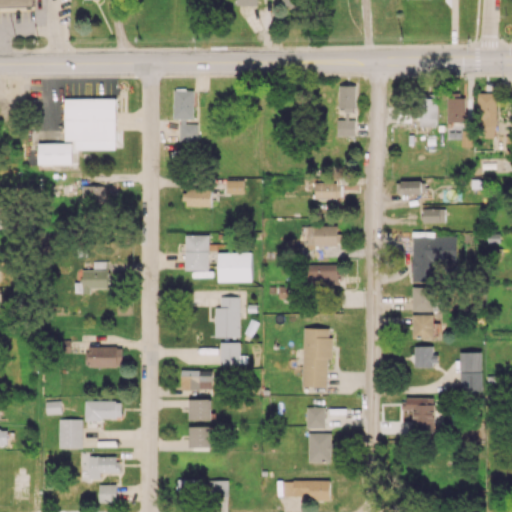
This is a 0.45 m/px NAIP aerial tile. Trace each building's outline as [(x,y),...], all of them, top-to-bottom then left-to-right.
[(356,85),(339,85),(338,108),(344,108),(344,119),(336,119),(336,136),(354,136),(354,115),(355,115),(356,85)] [(173,118),(194,119),(194,89),(173,88),(173,118)] [(496,137),(497,93),(478,92),(477,137),(496,137)] [(419,126),(437,126),(437,97),(420,97),(419,126)] [(467,97),(449,98),(450,123),(468,122),(467,97)] [(115,98),(65,98),(65,143),(37,143),(37,164),(73,163),(73,149),(116,149),(115,98)] [(197,123),(179,124),(179,141),(198,140),(197,123)] [(243,180),(226,180),(226,193),(244,192),(243,180)] [(425,180),(396,181),(396,193),(425,193),(425,180)] [(341,199),(340,182),(314,182),(315,200),(341,199)] [(82,185),(82,203),(107,203),(107,193),(113,193),(112,184),(82,185)] [(211,206),(211,187),(187,186),(186,205),(211,206)] [(445,207),(423,208),(423,222),(445,221),(445,207)] [(339,225),(307,225),(308,246),(339,245),(339,225)] [(209,234),(185,234),(185,269),(209,270),(209,234)] [(456,236),(411,237),(412,281),(435,280),(435,262),(457,261),(456,236)] [(217,252),(218,281),(252,281),(252,252),(217,252)] [(338,264),(308,263),(308,285),(337,285),(338,264)] [(108,288),(108,269),(82,269),(82,281),(74,282),(74,293),(91,293),(91,288),(108,288)] [(433,311),(433,286),(412,286),(412,310),(433,311)] [(239,296),(220,296),(220,307),(214,307),(214,337),(240,336),(239,296)] [(412,337),(433,337),(434,314),(412,314),(412,337)] [(327,386),(327,356),(332,356),(333,337),(328,337),(329,328),(303,327),(302,386),(327,386)] [(239,342),(220,342),(220,364),(240,364),(239,342)] [(414,365),(438,366),(438,354),(432,354),(432,345),(414,345),(414,365)] [(89,365),(122,366),(122,346),(89,346),(89,365)] [(482,351),(460,351),(459,390),(481,391),(482,351)] [(181,389),(200,390),(200,384),(212,385),(213,370),(181,369),(181,389)] [(434,397),(403,397),(403,410),(413,410),(413,431),(434,431),(434,397)] [(189,419),(211,420),(211,398),(189,398),(189,419)] [(61,400),(45,400),(46,413),(61,412),(61,400)] [(121,400),(84,400),(84,418),(121,419),(121,400)] [(324,406),(306,406),(306,427),(324,427),(324,406)] [(58,447),(81,448),(82,419),(58,418),(58,447)] [(189,447),(211,447),(212,426),(189,426),(189,447)] [(0,443),(8,444),(8,429),(0,429),(0,443)] [(308,432),(309,462),(331,461),(330,452),(338,452),(337,442),(331,442),(330,432),(308,432)] [(88,478),(100,478),(100,471),(118,472),(118,456),(89,455),(88,478)] [(202,479),(177,478),(177,493),(202,494),(202,479)] [(228,495),(228,479),(209,480),(209,495),(228,495)] [(329,499),(329,479),(283,480),(283,496),(309,495),(309,499),(329,499)] [(116,484),(99,484),(98,502),(116,502),(116,484)]
